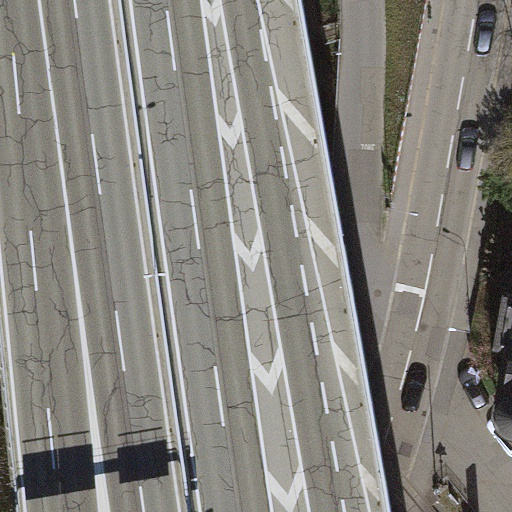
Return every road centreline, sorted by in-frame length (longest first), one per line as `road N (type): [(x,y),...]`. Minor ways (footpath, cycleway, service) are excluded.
road 1 (motorway): [(337,511),(240,0)]
road 2 (motorway): [(62,0),(141,511)]
road 3 (motorway): [(239,511),(171,0)]
road 4 (motorway): [(41,0),(73,511)]
road 5 (residential): [(405,376),(367,332),(353,232),(360,0)]
road 6 (tertiary): [(477,0),(405,376)]
